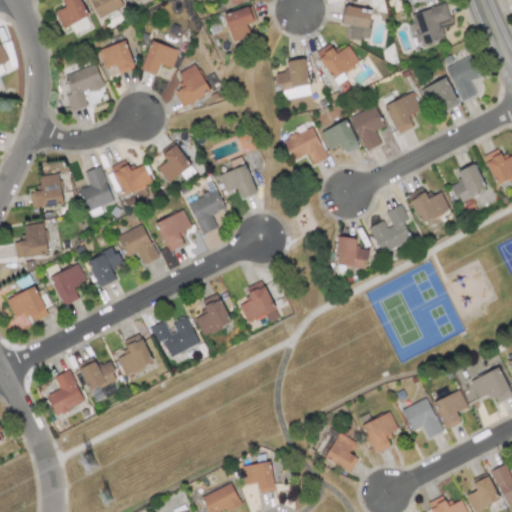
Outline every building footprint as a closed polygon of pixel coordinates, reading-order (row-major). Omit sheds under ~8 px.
[(61,29),(71,25),(74,32),(90,25),(79,0),(61,0),(64,7),(54,11),(61,29)] [(88,0),(97,19),(122,7),(118,0),(88,0)] [(445,37),(441,24),(450,21),(444,3),(409,15),(419,46),(445,37)] [(222,15),(233,42),(250,35),(245,24),(253,21),(247,5),(222,15)] [(348,36),(367,40),(372,10),(343,5),(340,23),(350,25),(348,36)] [(97,51),(104,68),(115,64),(119,74),(134,68),(123,40),(97,51)] [(159,64),(170,69),(177,51),(151,41),(140,69),(155,75),(159,64)] [(347,45),(335,53),(329,43),(314,53),(332,79),(358,61),(347,45)] [(469,81),(478,77),(470,56),(445,66),(459,102),(475,95),(469,81)] [(276,72),(278,90),(308,86),(304,59),(286,61),(287,71),(276,72)] [(208,93),(195,64),(177,72),(184,87),(174,92),(181,106),(208,93)] [(102,87),(95,65),(63,74),(70,94),(66,95),(71,111),(87,106),(83,93),(102,87)] [(418,89),(430,115),(456,102),(445,77),(418,89)] [(384,104),(396,134),(412,127),(407,115),(419,110),(412,93),(384,104)] [(349,117),(365,151),(380,144),(374,130),(383,126),(373,105),(349,117)] [(358,146),(345,120),(319,132),(328,150),(339,144),(343,153),(358,146)] [(325,158),(312,127),(281,140),(290,160),(307,153),(311,164),(325,158)] [(194,171),(173,144),(160,154),(166,161),(156,168),(167,183),(183,171),(187,176),(194,171)] [(481,156),(495,185),(511,176),(511,154),(502,160),(497,148),(481,156)] [(218,175),(225,192),(236,188),(240,199),(255,193),(241,156),(229,161),(232,170),(218,175)] [(109,166),(120,195),(150,184),(143,165),(128,170),(125,160),(109,166)] [(456,171),(460,180),(450,185),(458,201),(485,189),(473,163),(456,171)] [(83,172),(88,185),(77,190),(85,212),(112,201),(99,166),(83,172)] [(38,176),(40,190),(28,192),(31,208),(62,204),(58,173),(38,176)] [(448,211),(441,192),(426,198),(422,188),(407,194),(418,222),(448,211)] [(201,235),(216,228),(210,214),(224,208),(215,189),(186,202),(201,235)] [(380,253),(410,240),(402,222),(406,220),(400,205),(383,212),(386,219),(368,227),(380,253)] [(178,232),(190,227),(182,210),(154,223),(167,252),(183,244),(178,232)] [(41,223),(22,226),(25,240),(13,242),(15,259),(46,254),(41,223)] [(137,252),(143,264),(157,258),(141,224),(116,236),(126,257),(137,252)] [(364,268),(366,249),(354,247),(355,238),(338,237),(335,265),(364,268)] [(97,287),(115,280),(110,268),(120,264),(114,249),(86,259),(97,287)] [(85,281),(77,264),(49,277),(62,306),(78,298),(73,287),(85,281)] [(244,288),(250,300),(238,305),(246,323),(264,315),(268,323),(278,318),(261,280),(244,288)] [(32,321),(46,316),(36,287),(6,298),(13,319),(29,313),(32,321)] [(199,301),(205,313),(194,318),(202,336),(230,323),(217,293),(199,301)] [(198,345),(187,317),(171,323),(175,332),(169,334),(164,321),(151,326),(164,358),(198,345)] [(128,352),(116,358),(124,376),(152,363),(138,333),(123,341),(128,352)] [(108,361),(94,367),(90,359),(77,364),(88,391),(116,379),(108,361)] [(477,400),(492,394),(496,402),(510,396),(499,368),(469,380),(477,400)] [(58,389),(46,395),(55,415),(83,402),(68,370),(53,377),(58,389)] [(455,411),(465,408),(460,391),(434,400),(443,428),(459,423),(455,411)] [(441,431),(425,397),(400,410),(410,431),(421,426),(427,438),(441,431)] [(384,434),(396,430),(390,413),(361,423),(373,454),(389,447),(384,434)] [(350,472),(357,458),(348,453),(354,442),(337,433),(324,458),(350,472)] [(258,493),(274,490),(269,461),(240,466),(244,485),(256,483),(258,493)] [(511,475),(509,476),(505,465),(491,469),(502,503),(511,499),(511,475)] [(475,491),(466,494),(471,511),(497,502),(489,476),(472,482),(475,491)] [(200,496),(206,511),(220,511),(239,505),(230,483),(200,496)] [(465,511),(460,500),(446,506),(442,496),(427,502),(431,511),(465,511)]
